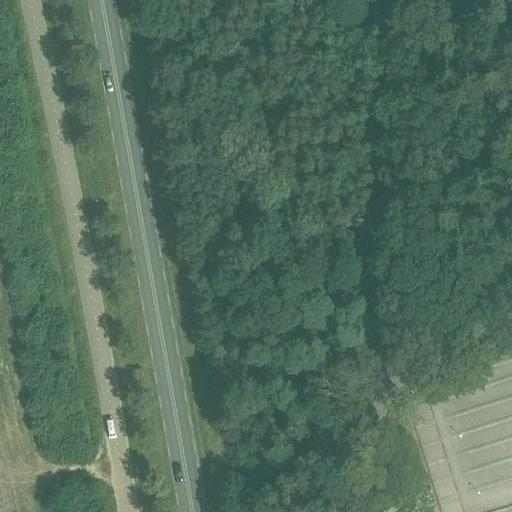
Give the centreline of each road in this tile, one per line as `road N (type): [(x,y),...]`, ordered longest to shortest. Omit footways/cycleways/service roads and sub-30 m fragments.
road 1 (unclassified): [(397,0),(384,363),(393,379),(511,298)]
road 2 (unclassified): [(125,511),(71,225),(16,0)]
road 3 (primary): [(196,511),(105,0)]
